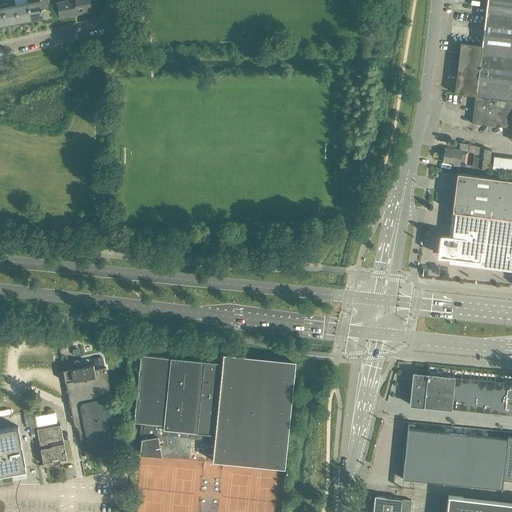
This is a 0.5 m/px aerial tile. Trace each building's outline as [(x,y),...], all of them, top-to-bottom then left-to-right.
[(27,0),(28,4),(31,20),(43,18),(43,19),(44,18),(43,11),(49,10),(47,0),(27,0)] [(75,0),(76,0),(57,4),(59,18),(79,14),(79,13),(90,10),(90,2),(91,2),(90,0),(75,0)] [(511,0),(487,0),(482,46),(511,50),(511,0)] [(7,4),(2,5),(3,9),(6,25),(18,23),(15,6),(8,8),(7,4)] [(28,4),(15,6),(18,23),(31,20),(28,4)] [(511,50),(482,46),(461,44),(454,94),(475,96),(511,100),(511,50)] [(511,100),(475,96),(472,124),(511,128),(511,138),(511,141),(511,100)] [(483,157),(484,149),(469,145),(468,153),(483,157)] [(445,149),(443,162),(460,165),(462,152),(445,149)] [(481,169),(489,170),(491,151),(484,149),(481,169)] [(511,159),(494,157),(492,173),(511,176),(511,159)] [(478,262),(478,260),(511,264),(511,180),(457,173),(452,212),(457,213),(454,237),(449,236),(446,258),(478,262)] [(285,468),(296,365),(293,365),(293,366),(225,359),(225,358),(223,358),(223,363),(220,363),(171,358),(141,355),(134,422),(144,423),(140,455),(161,457),(160,451),(188,454),(190,440),(190,439),(215,441),(213,461),(215,461),(215,460),(283,467),(283,468),(285,468)] [(140,367),(141,357),(132,356),(131,366),(140,367)] [(73,365),(73,366),(73,369),(64,371),(66,383),(74,428),(80,429),(83,441),(84,448),(86,447),(88,458),(121,452),(119,441),(121,441),(119,434),(116,435),(110,403),(104,376),(96,377),(94,365),(82,367),(82,364),(81,363),(81,362),(80,362),(79,361),(78,361),(77,361),(76,361),(75,361),(75,362),(74,362),(73,363),(73,364),(73,365)] [(511,384),(428,376),(428,375),(414,374),(410,405),(425,407),(425,406),(511,415),(511,384)] [(60,424),(49,426),(37,428),(44,465),(56,463),(67,461),(60,424)] [(0,475),(26,471),(18,427),(0,430),(0,475)] [(511,436),(508,437),(507,440),(408,429),(403,479),(503,489),(503,480),(511,480),(511,436)] [(511,511),(511,503),(464,498),(449,496),(446,511),(511,511)] [(410,511),(411,501),(386,498),(375,497),(372,511),(410,511)]
